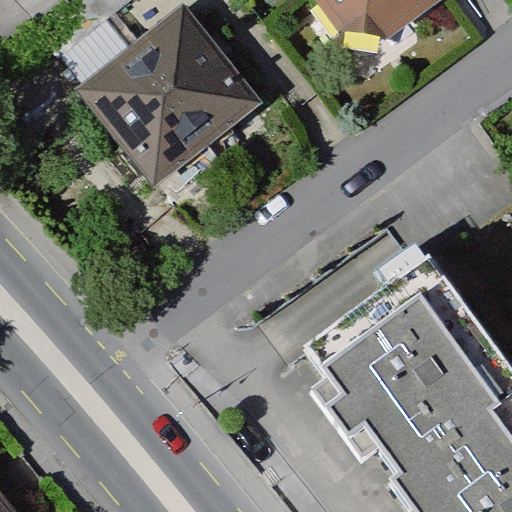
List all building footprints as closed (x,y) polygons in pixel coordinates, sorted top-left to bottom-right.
[(70,65),(116,29),(153,0),(94,0),(48,37),(70,65)] [(461,0),(324,0),(353,39),(399,46),(461,0)] [(116,29),(70,65),(169,192),(270,114),(195,18),(141,60),(116,29)] [(511,511),(511,368),(432,259),(309,349),(330,379),(313,391),(370,469),(385,458),(399,477),(391,483),(412,511),(511,511)] [(14,511),(0,494),(0,511),(14,511)]
